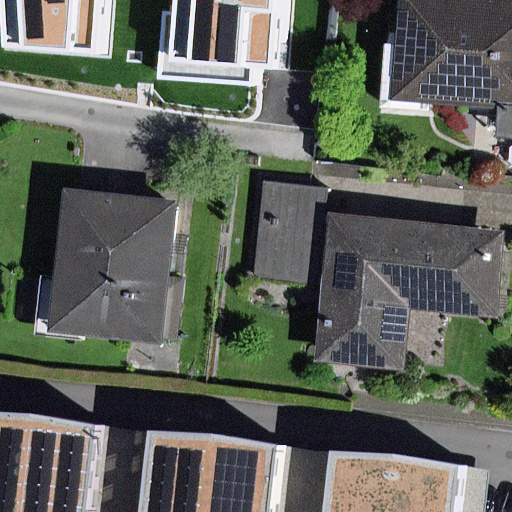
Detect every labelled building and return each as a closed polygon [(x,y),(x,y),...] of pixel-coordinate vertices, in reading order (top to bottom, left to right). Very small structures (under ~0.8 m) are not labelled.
[(7,0),(10,49),(107,54),(111,0),(7,0)] [(245,63),(283,66),(288,0),(181,0),(180,18),(167,17),(162,76),(243,83),(245,63)] [(511,0),(401,0),(398,45),(387,44),(381,109),(430,113),(430,106),(499,112),(497,136),(511,137),(511,0)] [(327,213),(329,189),(265,183),(256,279),(321,285),(313,363),(406,372),(412,312),(498,321),(507,231),(327,213)] [(172,279),(180,204),(66,191),(50,335),(165,347),(166,340),(179,341),(185,280),(172,279)] [(0,418),(0,511),(80,511),(90,429),(0,418)] [(282,511),(289,449),(153,436),(145,511),(282,511)] [(461,511),(465,467),(339,457),(334,511),(461,511)]
